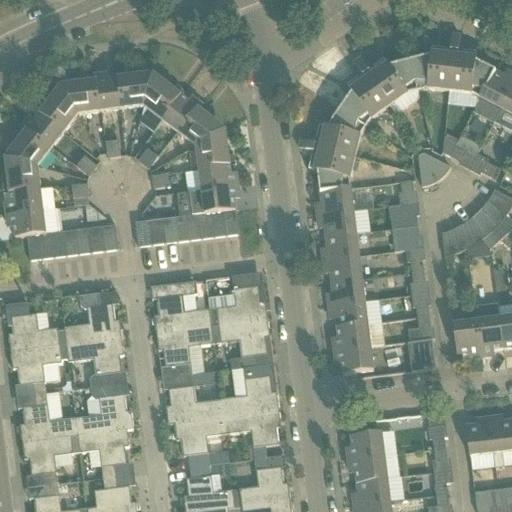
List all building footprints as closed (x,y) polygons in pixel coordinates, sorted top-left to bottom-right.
[(450,95),(456,38),(452,38),(451,44),(446,44),(445,57),(431,56),(431,59),(410,64),(417,91),(450,95)] [(480,101),(494,74),(476,64),(476,61),(462,59),(464,46),(459,45),(460,38),(456,38),(450,95),(472,97),(480,101)] [(390,110),(417,91),(410,64),(389,69),(387,67),(376,74),(369,64),(365,66),(361,61),(357,63),(390,110)] [(390,110),(357,63),(354,65),(358,71),(354,74),(361,85),(350,93),(352,95),(340,113),(363,129),(390,110)] [(480,101),(473,115),(494,126),(501,112),(511,90),(511,75),(509,74),(506,80),(494,74),(480,101)] [(122,112),(119,81),(106,83),(105,77),(95,78),(100,115),(122,112)] [(100,115),(95,78),(94,78),(95,84),(71,87),(63,92),(78,117),(100,115)] [(144,109),(152,80),(143,78),(119,81),(122,112),(144,109)] [(161,83),(152,80),(144,109),(161,122),(180,98),(161,83)] [(511,90),(501,112),(511,117),(511,90)] [(78,117),(63,92),(56,96),(40,116),(65,135),(78,117)] [(161,122),(179,136),(202,107),(194,101),(191,106),(180,98),(161,122)] [(203,108),(202,107),(179,136),(196,149),(222,135),(218,127),(199,113),(203,108)] [(355,160),(363,129),(340,113),(328,130),(325,130),(322,143),(309,140),(308,144),(301,143),(300,147),(355,160)] [(65,135),(40,116),(32,126),(27,122),(21,130),(51,153),(65,135)] [(51,153),(21,130),(21,131),(26,135),(11,153),(9,162),(38,170),(51,153)] [(227,142),(222,135),(196,149),(199,171),(230,167),(227,142)] [(450,160),(456,150),(457,147),(445,140),(442,156),(450,160)] [(106,146),(107,153),(120,152),(119,144),(106,146)] [(350,181),(355,160),(300,147),(299,151),(306,153),(305,157),(317,160),(314,174),(317,175),(320,196),(351,192),(350,181)] [(460,165),(465,155),(456,150),(450,160),(460,165)] [(121,159),(120,152),(107,153),(108,161),(121,159)] [(154,166),(158,160),(148,152),(143,158),(154,166)] [(427,168),(435,162),(425,157),(423,157),(422,157),(421,158),(420,159),(419,160),(419,161),(418,162),(420,173),(427,168)] [(154,166),(143,158),(139,164),(149,172),(154,166)] [(83,175),(91,165),(85,160),(77,170),(83,175)] [(40,191),(38,170),(9,162),(6,170),(10,195),(40,191)] [(433,176),(444,167),(435,162),(427,168),(433,176)] [(89,180),(97,169),(91,165),(83,175),(89,180)] [(491,181),(496,171),(486,166),(481,176),(491,181)] [(231,180),(230,167),(199,171),(202,194),(239,189),(237,180),(231,180)] [(448,175),(451,171),(444,167),(433,176),(439,184),(442,182),(445,178),(448,175)] [(433,176),(427,168),(420,173),(421,183),(433,176)] [(439,184),(433,176),(421,183),(422,191),(426,190),(434,187),(439,184)] [(168,177),(160,178),(162,191),(170,190),(168,177)] [(162,191),(160,178),(153,179),(154,192),(162,191)] [(413,195),(412,185),(401,186),(402,196),(413,195)] [(89,200),(87,187),(79,188),(81,201),(89,200)] [(81,201),(79,188),(72,189),(74,202),(81,201)] [(236,213),(234,199),(240,199),(239,189),(202,194),(190,195),(193,218),(199,218),(205,217),(211,217),(223,215),(236,213)] [(53,190),(40,191),(10,195),(11,208),(5,209),(6,218),(56,212),(53,190)] [(354,215),(351,192),(320,196),(322,209),(316,210),(317,219),(354,215)] [(508,218),(511,211),(511,202),(495,193),(489,203),(508,218)] [(413,195),(402,196),(400,197),(401,209),(419,207),(417,194),(413,195)] [(511,233),(511,223),(507,220),(508,218),(489,203),(481,213),(498,230),(494,233),(503,242),(511,233)] [(390,222),(416,219),(421,218),(419,207),(401,209),(389,211),(390,222)] [(88,225),(107,222),(89,208),(86,208),(88,225)] [(56,212),(43,214),(6,218),(8,228),(14,227),(15,241),(27,240),(39,238),(46,237),(52,236),(59,235),(56,212)] [(239,238),(236,213),(223,215),(226,240),(239,238)] [(498,230),(481,213),(473,221),(487,240),(482,244),(490,253),(503,242),(494,233),(498,230)] [(226,240),(223,215),(211,217),(214,241),(226,240)] [(357,237),(354,215),(317,219),(318,229),(324,228),(326,241),(357,237)] [(214,241),(211,217),(205,217),(199,218),(202,243),(214,241)] [(202,243),(199,218),(193,218),(187,219),(190,244),(202,243)] [(190,244),(187,219),(175,221),(178,246),(190,244)] [(418,230),(416,219),(390,222),(392,233),(418,230)] [(178,246),(175,221),(162,222),(165,247),(178,246)] [(487,240),(473,221),(463,228),(474,249),(482,244),(487,240)] [(165,247),(162,222),(149,224),(152,249),(165,247)] [(152,249),(149,224),(135,226),(138,251),(152,249)] [(115,228),(102,230),(105,255),(119,253),(115,228)] [(474,249),(463,228),(453,233),(460,256),(474,249)] [(105,255),(102,230),(88,232),(91,257),(105,255)] [(418,230),(392,233),(393,244),(395,256),(406,254),(424,252),(422,238),(419,239),(418,230)] [(91,257),(88,232),(76,233),(79,258),(91,257)] [(79,258),(76,233),(64,235),(67,260),(79,258)] [(460,256),(453,233),(442,237),(445,261),(460,256)] [(64,235),(59,235),(52,236),(55,261),(67,260),(64,235)] [(55,261),(52,236),(46,237),(39,238),(42,263),(55,261)] [(359,260),(357,237),(326,241),(327,254),(321,255),(323,265),(359,260)] [(42,263),(39,238),(27,240),(30,264),(42,263)] [(362,283),(359,260),(323,265),(324,274),(330,273),(332,286),(362,283)] [(424,275),(422,264),(410,266),(412,276),(424,275)] [(425,286),(424,275),(412,276),(413,287),(425,286)] [(261,306),(259,290),(257,277),(232,280),(233,294),(235,310),(210,313),(212,330),(268,323),(266,306),(261,306)] [(365,305),(362,283),(332,286),(333,300),(327,300),(328,310),(365,305)] [(185,316),(183,300),(195,298),(198,298),(196,285),(171,288),(172,301),(157,303),(159,319),(154,320),(157,337),(212,330),(210,313),(197,314),(185,316)] [(115,325),(113,308),(101,310),(99,298),(105,297),(105,296),(79,299),(80,310),(85,313),(88,313),(90,328),(64,331),(64,334),(65,334),(67,349),(122,342),(120,324),(115,325)] [(368,328),(365,305),(328,310),(329,319),(336,319),(337,332),(368,328)] [(429,320),(428,309),(417,311),(418,321),(429,320)] [(65,334),(64,334),(58,334),(58,332),(50,333),(39,334),(37,318),(30,319),(11,321),(12,326),(14,338),(9,338),(11,356),(67,349),(65,334)] [(419,332),(408,333),(409,346),(432,343),(431,331),(429,320),(418,321),(419,332)] [(511,320),(500,322),(504,352),(511,351),(511,320)] [(504,352),(500,322),(477,325),(482,361),(491,360),(490,354),(504,352)] [(268,323),(212,330),(214,347),(215,348),(221,347),(240,344),(242,361),(243,372),(256,371),(255,359),(267,358),(265,341),(270,341),(268,323)] [(482,361),(477,325),(453,328),(457,358),(471,356),(472,363),(482,361)] [(371,350),(368,328),(337,332),(339,345),(333,346),(334,355),(371,350)] [(193,378),(189,351),(202,349),(214,347),(214,341),(212,330),(157,337),(159,355),(164,354),(166,371),(174,370),(175,381),(193,379),(193,378)] [(124,359),(122,342),(67,349),(69,366),(94,363),(96,378),(94,379),(91,383),(92,391),(110,389),(108,378),(122,376),(119,360),(124,359)] [(434,355),(432,343),(408,346),(411,375),(436,372),(434,355)] [(58,367),(62,367),(62,363),(68,363),(69,366),(67,349),(11,356),(13,373),(18,373),(20,389),(33,388),(35,399),(47,397),(45,386),(43,369),(58,367)] [(374,374),(371,354),(371,350),(334,355),(335,365),(341,364),(343,378),(374,374)] [(257,382),(256,371),(243,372),(247,400),(235,402),(222,403),(224,421),(279,414),(277,396),(272,397),(270,380),(257,382)] [(196,406),(194,390),(219,386),(218,375),(206,376),(193,378),(193,379),(175,381),(177,392),(169,393),(171,409),(166,410),(168,428),(175,428),(175,427),(224,421),(222,403),(196,406)] [(111,400),(110,389),(92,391),(93,399),(97,403),(99,403),(101,418),(88,420),(76,422),(78,439),(127,433),(127,434),(134,433),(131,415),(127,415),(124,399),(111,400)] [(78,439),(76,422),(64,423),(51,425),(47,397),(35,399),(36,410),(23,412),(25,428),(20,429),(22,446),(78,439)] [(279,414),(224,421),(226,438),(251,435),(255,463),(267,461),(266,450),(279,448),(277,432),(281,431),(279,414)] [(511,454),(511,423),(499,425),(498,419),(489,420),(494,457),(495,472),(504,470),(502,456),(511,454)] [(494,457),(489,420),(479,421),(480,428),(466,429),(470,460),(494,457)] [(207,440),(226,438),(224,421),(175,427),(175,428),(177,444),(182,444),(184,460),(188,460),(190,471),(211,468),(231,466),(229,454),(209,457),(207,440)] [(127,468),(125,451),(130,450),(127,433),(78,439),(80,457),(89,455),(100,454),(102,470),(104,482),(115,480),(114,470),(127,468)] [(382,436),(377,437),(351,440),(353,454),(347,455),(348,464),(385,460),(382,436)] [(56,470),(55,460),(72,458),(80,457),(78,439),(22,446),(25,464),(29,463),(32,480),(45,478),(46,489),(58,488),(56,470)] [(446,452),(444,441),(432,443),(434,454),(446,452)] [(447,463),(446,452),(434,454),(435,464),(447,463)] [(388,482),(385,460),(348,464),(349,474),(355,473),(357,486),(388,482)] [(269,472),(267,461),(255,463),(258,491),(233,494),(235,511),(241,511),(241,510),(291,504),(288,487),(284,487),(281,471),(269,472)] [(189,499),(184,500),(185,511),(226,511),(229,511),(233,511),(235,511),(233,494),(223,495),(214,496),(212,480),(212,476),(211,469),(211,468),(190,471),(191,482),(187,483),(189,499)] [(132,507),(130,490),(116,492),(115,480),(104,482),(105,490),(107,510),(97,511),(89,511),(137,511),(136,506),(132,507)] [(390,505),(388,482),(357,486),(359,499),(352,500),(354,510),(390,505)] [(448,498),(446,487),(434,489),(436,499),(448,498)] [(61,511),(58,488),(46,489),(48,500),(34,502),(35,511),(61,511)] [(449,509),(448,498),(436,499),(437,510),(449,509)]
